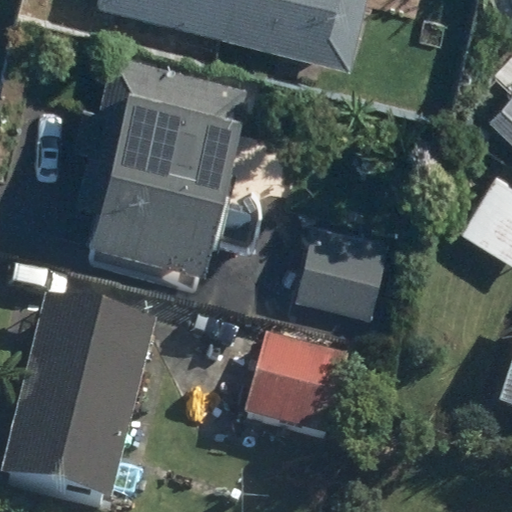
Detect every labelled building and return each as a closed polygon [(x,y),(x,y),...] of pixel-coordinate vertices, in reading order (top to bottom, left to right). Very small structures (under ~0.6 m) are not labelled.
[(369,0),(122,0),(357,55),(369,0)] [(97,95),(76,190),(107,197),(97,243),(224,271),(264,94),(236,88),(240,69),(159,51),(154,74),(118,66),(111,98),(97,95)] [(56,121),(23,117),(15,192),(48,196),(56,121)] [(511,171),(490,160),(458,222),(511,249),(511,171)] [(397,226),(316,212),(301,300),(382,315),(397,226)] [(166,318),(50,297),(15,483),(131,504),(166,318)] [(366,350),(269,335),(256,421),(353,436),(366,350)]
